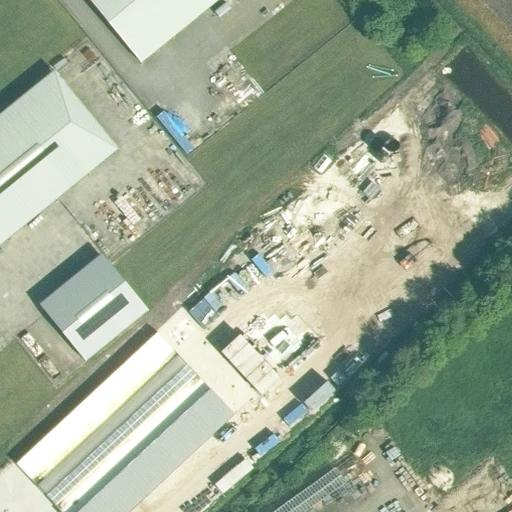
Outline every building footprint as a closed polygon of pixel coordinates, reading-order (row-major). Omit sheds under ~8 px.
[(88,0),(141,64),(219,0),(88,0)] [(0,245),(102,163),(38,85),(0,115),(0,245)] [(109,264),(47,315),(85,362),(148,311),(109,264)] [(166,335),(179,347),(196,331),(184,318),(166,335)] [(158,334),(16,465),(38,488),(179,357),(158,334)] [(195,374),(54,505),(60,511),(129,511),(233,415),(195,374)]
